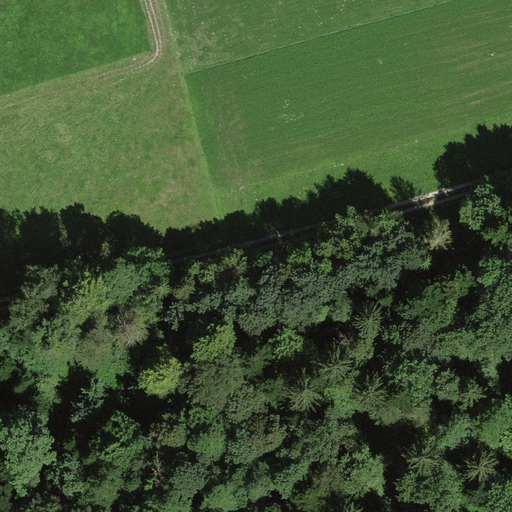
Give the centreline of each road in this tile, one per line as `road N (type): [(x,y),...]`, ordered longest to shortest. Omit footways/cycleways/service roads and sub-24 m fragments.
road 1 (track): [(511,174),(446,198),(0,304)]
road 2 (track): [(400,209),(511,253)]
